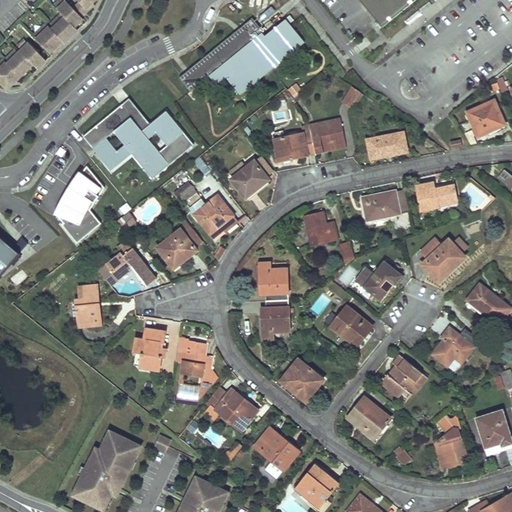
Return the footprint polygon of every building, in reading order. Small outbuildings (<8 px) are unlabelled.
[(63,0),(59,0),(55,5),(59,8),(65,2),(63,0)] [(87,9),(93,3),(96,0),(77,0),(82,4),(87,9)] [(417,0),(359,0),(383,28),(417,0)] [(56,47),(58,49),(78,30),(75,27),(84,19),(82,17),(75,10),(66,1),(65,2),(59,8),(57,9),(62,14),(58,17),(61,20),(54,27),(52,29),(46,23),(43,26),(46,29),(38,37),(36,39),(50,53),(56,47)] [(82,4),(75,10),(82,17),(95,5),(93,3),(87,9),(82,4)] [(58,17),(51,24),(54,27),(61,20),(58,17)] [(260,77),(278,63),(299,46),(306,41),(292,24),(291,25),(286,19),(267,34),(264,31),(259,25),(254,18),(240,28),(233,34),(191,67),(201,81),(210,73),(218,83),(228,75),(241,92),(246,88),(260,77)] [(43,26),(35,34),(38,37),(46,29),(43,26)] [(18,46),(21,50),(28,43),(25,40),(18,46)] [(12,81),(14,83),(33,64),(38,69),(47,60),(29,42),(28,43),(21,50),(18,53),(10,60),(7,57),(4,60),(3,59),(0,62),(3,65),(0,68),(0,81),(6,88),(12,81)] [(15,50),(7,57),(10,60),(18,53),(15,50)] [(197,84),(201,81),(191,67),(186,71),(197,84)] [(191,88),(197,84),(186,71),(186,70),(183,72),(180,74),(191,88)] [(6,88),(8,90),(14,83),(12,81),(6,88)] [(303,91),(296,83),(288,89),(295,97),(303,91)] [(361,92),(353,86),(343,101),(350,106),(361,92)] [(152,121),(131,97),(123,103),(143,128),(146,127),(152,121)] [(468,113),(474,124),(479,136),(506,124),(495,100),(468,113)] [(168,108),(152,121),(146,127),(143,128),(123,103),(95,126),(94,125),(84,134),(99,151),(113,168),(134,151),(147,167),(149,165),(156,174),(195,142),(175,117),(168,108)] [(312,131),(316,153),(325,151),(324,148),(345,144),(340,118),(310,124),(312,131)] [(302,156),(316,153),(312,131),(275,139),(279,160),(302,156)] [(407,151),(405,142),(404,132),(367,139),(371,158),(407,151)] [(262,157),(256,161),(268,176),(274,171),(262,157)] [(245,160),(232,170),(236,175),(249,165),(245,160)] [(239,189),(240,188),(241,187),(248,197),(271,180),(268,176),(256,161),(256,160),(249,165),(236,175),(232,179),(239,189)] [(98,198),(106,187),(89,165),(83,172),(77,180),(80,182),(76,188),(73,186),(70,191),(64,200),(57,213),(64,221),(62,223),(77,242),(101,223),(91,209),(98,198)] [(156,174),(149,165),(147,167),(154,176),(156,174)] [(511,176),(504,171),(498,178),(511,188),(511,176)] [(440,186),(440,187),(440,188),(436,188),(435,182),(418,186),(422,209),(458,202),(454,183),(440,186)] [(409,211),(404,189),(397,191),(401,212),(409,211)] [(362,197),(363,201),(364,204),(367,204),(368,209),(364,209),(367,221),(402,214),(401,212),(397,191),(397,190),(362,197)] [(189,207),(201,198),(198,193),(186,202),(189,207)] [(219,195),(213,200),(207,204),(201,198),(189,207),(213,237),(225,228),(228,231),(239,222),(234,215),(219,195)] [(330,238),(330,239),(331,241),(338,239),(333,220),(326,222),(324,211),(305,216),(313,245),(322,243),(322,240),(330,238)] [(130,213),(123,218),(130,228),(137,223),(130,213)] [(167,256),(171,260),(175,265),(186,256),(188,258),(197,250),(195,248),(203,241),(191,226),(183,232),(181,229),(158,248),(165,257),(167,256)] [(0,277),(21,253),(20,252),(14,247),(0,234),(0,277)] [(20,252),(29,242),(23,236),(20,240),(14,247),(20,252)] [(442,244),(439,240),(436,236),(417,253),(424,261),(420,265),(438,284),(467,257),(462,252),(468,247),(459,237),(454,243),(449,237),(442,244)] [(356,257),(352,243),(341,246),(347,264),(356,257)] [(124,255),(132,248),(128,244),(120,250),(122,253),(124,255)] [(111,286),(124,276),(129,272),(129,271),(133,268),(147,286),(156,279),(132,248),(124,255),(122,253),(99,271),(111,286)] [(213,254),(218,261),(223,253),(220,249),(213,254)] [(354,284),(358,288),(362,291),(365,287),(381,299),(394,283),(396,284),(403,275),(385,261),(375,273),(367,267),(354,284)] [(266,294),(266,301),(288,300),(287,270),(271,270),(271,264),(261,264),(262,294),(264,294),(266,294)] [(21,270),(11,279),(16,285),(27,276),(21,270)] [(495,295),(494,295),(494,296),(491,294),(492,292),(481,283),(468,300),(499,324),(511,308),(495,295)] [(79,287),(80,296),(81,304),(77,305),(79,328),(101,326),(98,285),(79,287)] [(288,300),(266,301),(266,308),(262,308),(263,338),(274,338),(274,332),(290,331),(288,300)] [(357,347),(365,337),(373,326),(347,306),(331,326),(357,347)] [(447,337),(440,345),(434,354),(449,366),(455,371),(462,362),(474,347),(463,338),(450,327),(444,335),(447,337)] [(164,349),(165,340),(167,332),(146,328),(145,339),(137,338),(134,352),(142,353),(140,367),(160,370),(163,357),(166,358),(168,350),(164,349)] [(481,339),(469,330),(463,338),(474,347),(481,339)] [(201,378),(197,404),(216,380),(211,370),(213,358),(205,356),(208,345),(196,343),(196,342),(189,341),(189,338),(179,337),(175,361),(184,363),(182,375),(201,378)] [(391,376),(390,375),(388,373),(381,382),(399,397),(406,389),(414,395),(428,377),(400,355),(393,363),(398,367),(391,376)] [(314,385),(316,386),(317,387),(324,379),(298,359),(281,382),(303,399),(314,385)] [(506,388),(511,387),(511,386),(511,371),(511,368),(501,372),(506,388)] [(227,393),(220,387),(207,403),(210,405),(220,413),(233,424),(242,431),(250,421),(257,412),(250,405),(247,408),(241,403),(244,399),(231,389),(227,393)] [(357,424),(358,423),(359,422),(374,434),(385,421),(387,423),(391,418),(365,397),(349,417),(357,424)] [(220,413),(210,405),(204,413),(214,421),(220,413)] [(501,443),(501,444),(502,445),(511,442),(511,438),(502,409),(477,417),(487,448),(501,443)] [(457,463),(469,459),(460,427),(462,426),(458,413),(453,418),(448,413),(439,420),(450,433),(436,444),(437,449),(439,457),(443,469),(451,467),(451,468),(458,466),(457,463)] [(199,425),(193,420),(186,429),(192,434),(199,425)] [(289,443),(270,428),(255,447),(284,470),(296,455),(287,447),(289,443)] [(117,486),(122,488),(131,468),(129,467),(132,460),(135,461),(142,446),(111,430),(107,438),(109,440),(106,446),(103,445),(101,450),(95,463),(90,460),(87,468),(83,475),(79,484),(81,485),(77,494),(76,496),(103,509),(104,507),(108,498),(110,499),(117,486)] [(161,434),(155,447),(167,452),(173,440),(161,434)] [(241,447),(235,441),(224,454),(230,460),(241,447)] [(489,454),(511,446),(511,442),(502,445),(501,444),(501,443),(487,448),(489,454)] [(299,451),(289,443),(287,447),(296,455),(299,451)] [(404,449),(401,445),(394,451),(398,455),(404,449)] [(97,448),(90,460),(95,463),(101,450),(97,448)] [(406,462),(413,457),(405,448),(404,449),(398,455),(397,455),(403,462),(406,462)] [(327,501),(330,497),(338,486),(329,478),(331,476),(315,463),(296,488),(321,508),(318,511),(323,511),(330,504),(327,501)] [(184,503),(179,511),(219,511),(225,502),(222,500),(226,491),(202,478),(199,484),(194,482),(187,497),(194,500),(191,506),(184,503)] [(77,483),(73,492),(77,494),(81,485),(79,484),(77,483)] [(226,491),(222,500),(225,502),(226,502),(230,493),(226,491)] [(470,511),(511,511),(511,493),(491,507),(484,511),(480,505),(471,511),(470,511)] [(381,511),(376,507),(375,508),(368,502),(369,501),(361,495),(347,511),(381,511)] [(187,497),(184,503),(191,506),(194,500),(187,497)] [(104,507),(108,509),(112,500),(110,499),(108,498),(104,507)] [(484,511),(491,507),(487,501),(480,505),(484,511)]
